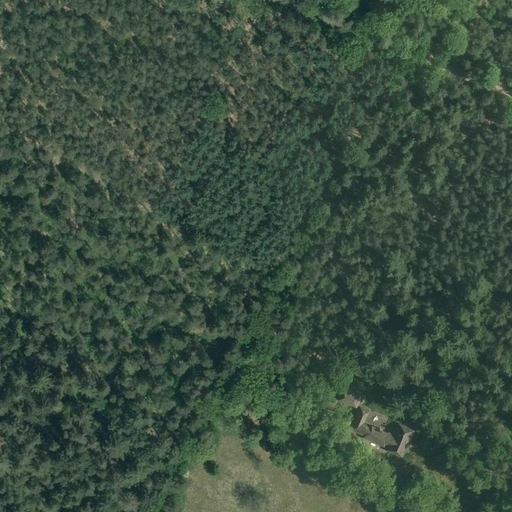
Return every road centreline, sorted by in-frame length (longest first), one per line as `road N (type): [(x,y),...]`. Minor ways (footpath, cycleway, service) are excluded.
road 1 (track): [(455,0),(151,511)]
road 2 (track): [(0,124),(289,284)]
road 3 (track): [(449,511),(304,412),(226,388)]
road 4 (track): [(156,211),(269,0)]
road 5 (track): [(511,88),(300,0)]
